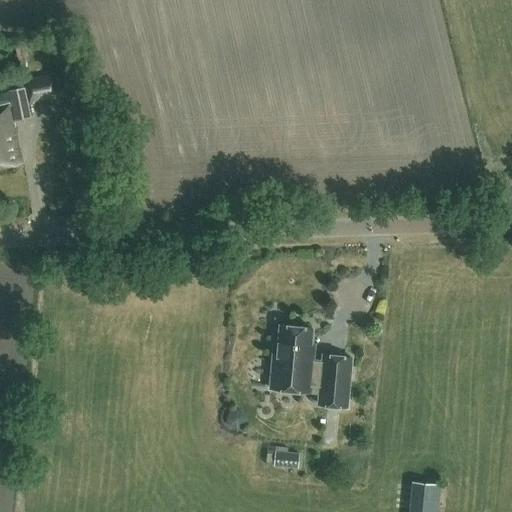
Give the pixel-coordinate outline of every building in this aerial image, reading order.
[(59,98),(55,72),(23,79),(28,104),(29,105),(30,105),(34,104),(33,102),(54,98),(55,100),(59,99),(59,98)] [(0,167),(21,164),(9,103),(0,105),(0,167)] [(88,107),(47,116),(55,153),(96,144),(88,107)] [(319,404),(346,407),(351,357),(323,355),(322,361),(313,360),(313,355),(309,355),(312,328),(280,325),(278,342),(275,341),(270,388),(310,392),(310,386),(320,387),(319,404)] [(439,511),(442,482),(413,479),(410,511),(439,511)]
